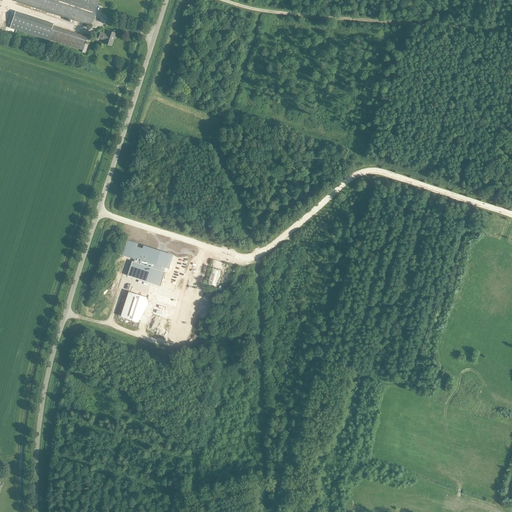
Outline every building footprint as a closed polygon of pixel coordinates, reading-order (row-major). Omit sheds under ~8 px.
[(68,20),(89,25),(94,0),(11,0),(11,1),(37,7),(41,5),(40,3),(45,1),(46,1),(46,0),(52,0),(53,0),(55,5),(62,7),(59,12),(57,8),(54,10),(53,14),(67,18),(67,20),(68,20)] [(52,26),(52,27),(48,39),(82,50),(87,37),(52,26)] [(106,41),(105,44),(111,46),(115,34),(109,32),(108,35),(100,32),(98,38),(106,41)] [(127,274),(162,285),(166,270),(165,270),(166,265),(168,266),(172,253),(165,251),(164,253),(162,252),(163,251),(161,250),(159,250),(158,251),(157,251),(157,249),(143,244),(143,246),(137,245),(138,242),(128,240),(125,252),(135,255),(133,260),(132,259),(127,274)] [(221,270),(211,267),(205,287),(215,289),(221,270)] [(147,297),(129,291),(121,317),(138,322),(147,297)] [(147,297),(138,322),(148,304),(147,297)]
